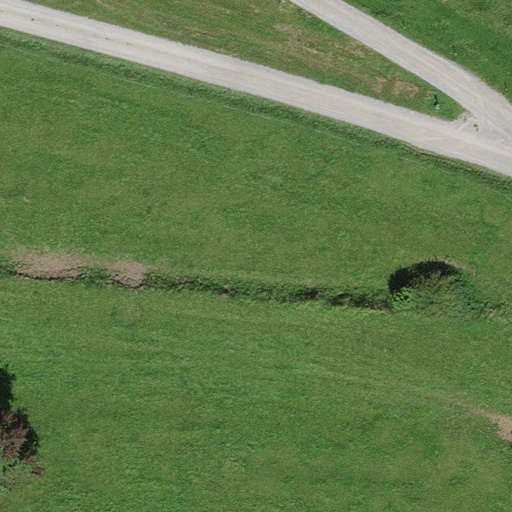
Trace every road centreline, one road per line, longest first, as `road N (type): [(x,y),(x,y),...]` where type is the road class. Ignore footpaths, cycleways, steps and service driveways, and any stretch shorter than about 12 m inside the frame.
road 1 (track): [(511,158),(346,101),(0,10)]
road 2 (track): [(511,123),(324,0)]
